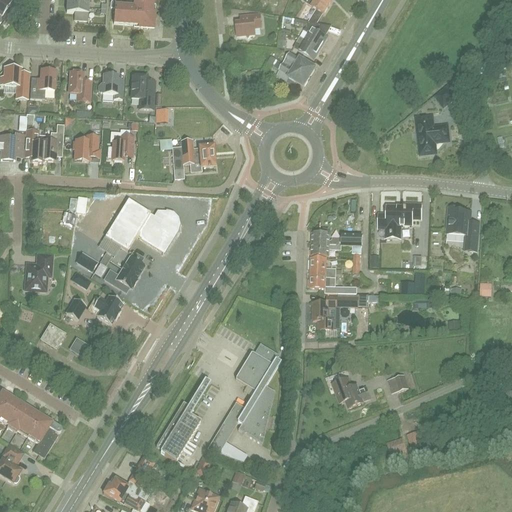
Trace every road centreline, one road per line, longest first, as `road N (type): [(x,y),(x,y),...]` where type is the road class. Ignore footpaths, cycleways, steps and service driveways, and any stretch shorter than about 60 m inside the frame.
road 1 (tertiary): [(70,511),(275,177)]
road 2 (residential): [(288,456),(300,377),(300,230)]
road 3 (residential): [(288,456),(481,372)]
road 4 (unclassified): [(316,169),(344,180),(481,190)]
road 5 (residential): [(481,190),(471,95),(484,66),(511,39)]
road 6 (tertiary): [(305,131),(383,0)]
road 7 (residential): [(186,60),(42,51)]
